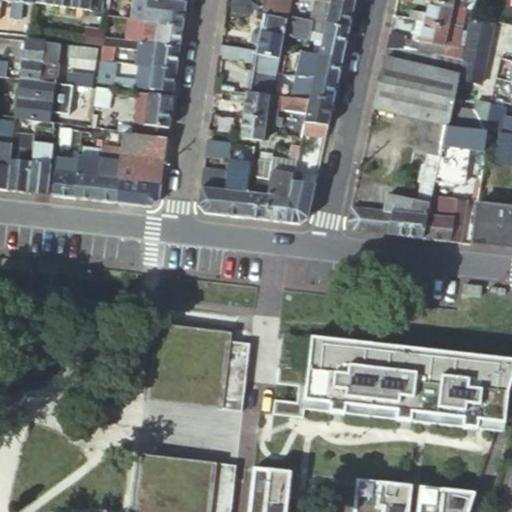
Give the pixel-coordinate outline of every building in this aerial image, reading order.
[(32,0),(32,3),(68,8),(69,0),(32,0)] [(98,13),(100,0),(69,0),(68,8),(98,13)] [(157,24),(181,28),(185,2),(168,0),(146,0),(143,20),(145,20),(157,22),(157,24)] [(348,28),(354,0),(314,0),(311,19),(324,22),(324,23),(348,28)] [(409,9),(407,18),(415,19),(423,21),(458,29),(464,6),(435,0),(428,0),(425,13),(409,9)] [(21,3),(11,2),(9,17),(19,19),(21,3)] [(112,15),(122,17),(123,11),(107,9),(106,15),(112,15)] [(341,61),(348,28),(324,23),(324,22),(311,19),(290,14),(285,41),(291,43),(293,33),(306,36),(305,40),(308,41),(309,40),(314,41),(311,54),(317,56),(341,61)] [(458,29),(423,21),(415,19),(410,39),(418,43),(440,47),(454,46),(458,29)] [(473,19),(460,77),(480,82),(493,23),(473,19)] [(141,43),(178,49),(181,28),(157,24),(157,22),(145,20),(141,43)] [(101,46),(103,35),(103,34),(83,31),(81,43),(101,46)] [(258,41),(259,33),(252,32),(251,40),(258,41)] [(404,36),(388,32),(384,48),(401,49),(404,36)] [(293,33),(291,43),(304,46),(305,40),(306,36),(293,33)] [(137,65),(175,70),(178,49),(141,43),(103,35),(101,46),(99,60),(114,62),(117,47),(137,50),(135,64),(137,65)] [(57,60),(93,65),(96,49),(24,41),(18,80),(53,85),(57,60)] [(256,49),(219,44),(217,56),(254,60),(256,49)] [(429,68),(383,57),(371,108),(418,118),(445,124),(446,124),(461,59),(433,53),(429,68)] [(312,78),(337,81),(341,61),(317,56),(312,78)] [(134,88),(172,92),(175,70),(137,65),(134,88)] [(274,75),(253,71),(249,92),(268,95),(272,75),(274,76),(274,75)] [(307,100),(332,103),(337,81),(312,78),(307,100)] [(18,80),(16,97),(50,102),(53,85),(18,80)] [(95,88),(92,105),(107,106),(110,89),(95,88)] [(249,92),(245,92),(241,116),(264,119),(265,116),(268,95),(249,92)] [(132,123),(167,128),(171,97),(136,93),(132,123)] [(286,97),(268,95),(265,116),(275,118),(276,108),(284,109),(286,97)] [(16,97),(13,117),(47,122),(49,114),(50,102),(16,97)] [(307,100),(286,97),(284,109),(305,113),(303,122),(327,125),(332,103),(307,100)] [(456,117),(455,126),(468,128),(482,129),(485,118),(489,102),(475,99),(470,118),(456,117)] [(58,115),(59,103),(50,102),(49,114),(58,115)] [(241,116),(238,138),(261,141),(263,126),(264,119),(241,116)] [(275,118),(265,116),(264,119),(263,126),(279,127),(280,124),(281,119),(275,118)] [(384,234),(421,238),(428,206),(431,191),(445,125),(445,124),(418,118),(412,150),(426,153),(417,201),(386,195),(383,211),(349,206),(346,221),(351,230),(384,234)] [(511,120),(485,118),(482,129),(483,129),(496,131),(511,132),(511,120)] [(324,137),(327,125),(303,122),(300,133),(324,137)] [(130,133),(166,138),(167,128),(132,123),(130,133)] [(455,126),(445,125),(431,191),(451,194),(462,191),(468,128),(455,126)] [(5,127),(0,126),(0,190),(5,191),(9,160),(12,128),(5,127)] [(59,129),(57,146),(66,147),(69,131),(59,129)] [(265,149),(272,150),(291,153),(292,149),(287,148),(288,144),(293,144),(295,135),(269,131),(265,149)] [(511,132),(496,131),(492,160),(511,162),(511,132)] [(157,202),(166,138),(130,133),(122,132),(116,180),(113,203),(123,204),(141,206),(149,207),(157,202)] [(97,135),(81,133),(80,144),(96,147),(97,140),(97,135)] [(229,143),(205,139),(203,155),(226,158),(229,143)] [(35,194),(45,195),(49,165),(38,164),(40,146),(30,145),(28,163),(25,193),(35,194)] [(287,197),(284,223),(299,224),(306,217),(313,185),(299,183),(305,156),(296,153),(289,183),(287,197)] [(84,200),(93,201),(96,178),(99,161),(78,158),(77,162),(73,199),(84,200)] [(63,198),(73,199),(77,162),(55,159),(51,196),(63,198)] [(14,192),(25,193),(28,163),(9,160),(5,191),(14,192)] [(200,174),(198,186),(211,188),(213,175),(200,174)] [(213,214),(219,215),(224,176),(213,175),(211,188),(198,186),(196,205),(202,213),(213,214)] [(219,215),(242,218),(247,178),(224,175),(224,176),(219,215)] [(103,202),(113,203),(116,180),(96,178),(93,201),(103,202)] [(247,178),(242,218),(262,220),(265,194),(267,181),(247,178)] [(265,194),(262,220),(272,221),(284,223),(287,197),(265,194)] [(511,207),(475,203),(470,244),(511,248),(511,207)] [(428,206),(421,238),(445,241),(458,242),(461,224),(459,220),(459,210),(428,206)] [(484,295),(485,291),(485,285),(467,283),(466,293),(484,295)] [(217,339),(218,330),(165,324),(156,400),(243,411),(252,343),(227,340),(217,339)] [(228,331),(218,330),(217,339),(227,340),(228,331)] [(511,378),(511,361),(312,335),(308,368),(279,364),(277,382),(299,385),(297,401),(275,398),(273,412),(303,416),(304,408),(330,411),(330,413),(344,415),(344,413),(396,419),(396,422),(410,424),(411,421),(463,428),(462,430),(476,432),(477,430),(503,433),(507,393),(511,378)] [(230,511),(236,465),(149,454),(141,511),(230,511)] [(253,466),(246,511),(285,511),(286,511),(291,471),(253,466)] [(356,479),(351,511),(407,511),(411,486),(408,485),(356,479)] [(418,486),(415,511),(467,511),(474,493),(418,486)]
